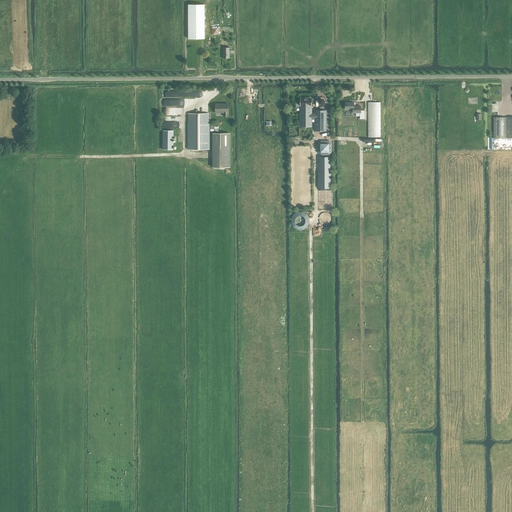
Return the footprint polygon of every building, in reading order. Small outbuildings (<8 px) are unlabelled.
[(188,5),(189,39),(205,39),(205,5),(188,5)] [(229,47),(223,48),(224,58),(230,58),(229,54),(234,53),(234,50),(229,50),(229,47)] [(311,98),(301,98),(301,104),(296,104),(296,107),(301,107),(301,126),(311,126),(311,118),(315,118),(315,131),(326,131),(326,111),(315,111),(315,114),(312,114),(311,98)] [(368,137),(381,137),(380,102),(368,102),(368,137)] [(361,106),(354,106),(354,103),(345,103),(345,109),(353,109),(353,113),(360,113),(360,119),(365,119),(365,111),(361,111),(361,106)] [(224,116),(228,116),(228,112),(228,104),(216,104),(216,113),(224,112),(224,116)] [(209,149),(209,127),(209,113),(188,114),(189,149),(209,149)] [(506,130),(506,118),(494,118),(494,130),(494,139),(506,139),(506,130)] [(173,150),(174,131),(163,130),(163,149),(173,150)] [(213,133),(213,167),(230,167),(230,133),(213,133)] [(321,155),(329,155),(332,152),(332,144),(329,141),(321,141),(318,144),(320,147),(320,149),(318,152),(321,155)] [(319,188),(331,188),(331,157),(321,157),(321,173),(319,173),(319,188)]
